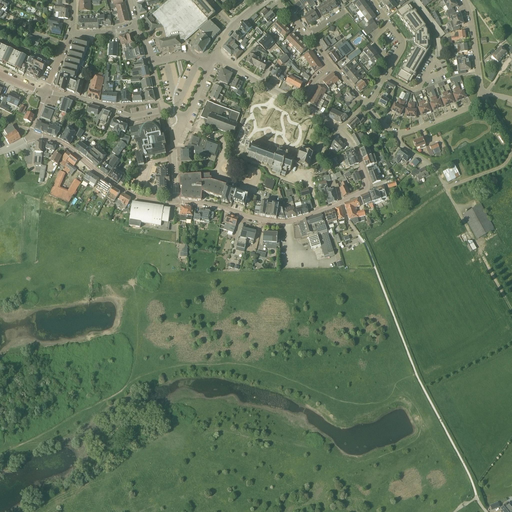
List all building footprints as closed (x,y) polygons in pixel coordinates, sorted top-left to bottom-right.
[(0,0),(0,4),(4,7),(7,8),(9,4),(7,3),(8,2),(4,0),(0,0)] [(146,2),(138,5),(140,13),(147,12),(146,11),(148,11),(147,8),(148,8),(147,6),(149,6),(160,3),(158,0),(155,0),(152,1),(148,2),(146,3),(146,2)] [(152,13),(149,15),(158,26),(159,27),(162,25),(164,28),(167,39),(159,41),(161,49),(181,45),(180,40),(182,40),(184,39),(185,41),(186,40),(195,32),(207,21),(208,21),(189,0),(169,0),(158,10),(153,15),(152,13)] [(203,0),(189,0),(208,21),(216,14),(203,0)] [(298,0),(300,1),(293,6),(294,8),(296,10),(297,10),(305,4),(307,2),(309,0),(298,0)] [(327,2),(332,10),(338,6),(336,4),(339,3),(336,0),(329,0),(330,0),(327,2)] [(359,10),(366,4),(362,0),(361,0),(359,2),(358,0),(356,0),(353,3),(354,6),(355,5),(359,9),(359,10)] [(393,1),(386,7),(390,12),(395,8),(397,6),(393,1)] [(447,15),(454,12),(452,9),(457,6),(454,1),(446,6),(448,11),(446,12),(447,15)] [(80,11),(90,11),(90,2),(80,2),(80,11)] [(328,13),(332,10),(327,2),(324,4),(324,2),(322,4),(328,13)] [(117,11),(126,9),(125,3),(123,3),(111,6),(112,10),(117,8),(117,11)] [(305,4),(297,10),(299,12),(304,8),(306,6),(305,4)] [(322,16),(328,13),(322,4),(319,6),(320,7),(317,8),(322,16)] [(362,14),(369,8),(366,4),(359,10),(359,9),(356,12),(357,13),(360,11),(362,14)] [(63,6),(58,6),(56,5),(55,12),(59,13),(58,18),(68,19),(69,15),(68,15),(68,10),(65,10),(66,6),(63,6)] [(414,44),(415,46),(411,53),(407,60),(407,61),(402,69),(397,77),(408,84),(409,82),(410,82),(411,81),(412,79),(414,76),(415,77),(416,74),(415,74),(419,68),(423,60),(427,53),(428,52),(430,48),(430,46),(430,45),(430,40),(429,36),(429,35),(429,31),(426,28),(422,22),(421,21),(420,20),(420,19),(417,16),(416,14),(417,13),(415,11),(414,12),(413,10),(410,6),(408,7),(407,5),(397,12),(402,19),(406,24),(411,30),(415,36),(413,37),(413,38),(413,39),(413,40),(412,41),(413,43),(414,44)] [(365,18),(372,13),(369,8),(362,14),(364,16),(361,19),(362,20),(365,18)] [(119,17),(128,15),(126,9),(117,11),(112,13),(113,16),(118,14),(119,17)] [(0,18),(4,21),(6,20),(8,21),(11,17),(8,15),(8,16),(0,11),(0,18)] [(308,13),(313,22),(319,19),(313,11),(310,13),(310,12),(308,13)] [(267,28),(272,23),(270,21),(275,17),(271,12),(264,19),(267,23),(265,25),(267,28)] [(452,22),(462,19),(460,13),(455,15),(454,12),(447,15),(449,19),(452,20),(452,22)] [(103,16),(104,26),(105,26),(105,25),(109,25),(109,26),(113,26),(113,22),(111,22),(111,16),(106,16),(106,13),(104,13),(104,16),(103,16)] [(308,25),(313,22),(308,13),(305,15),(306,16),(303,18),(308,25)] [(369,25),(371,24),(374,22),(373,19),(376,17),(372,13),(365,18),(368,22),(367,23),(369,25)] [(158,26),(149,15),(148,14),(147,16),(142,20),(146,25),(151,30),(152,30),(153,30),(158,26)] [(128,15),(119,17),(120,20),(115,22),(116,25),(129,21),(128,15)] [(61,35),(63,25),(59,24),(60,20),(50,18),(48,26),(53,26),(52,33),(61,35)] [(452,22),(450,22),(453,31),(459,29),(458,26),(464,24),(462,19),(452,22)] [(202,35),(210,41),(212,38),(213,39),(213,38),(214,37),(215,38),(215,37),(214,37),(215,36),(216,36),(216,35),(217,34),(218,34),(217,34),(218,33),(219,33),(219,32),(220,31),(220,32),(220,31),(210,21),(199,30),(203,33),(202,35)] [(246,33),(252,28),(250,25),(251,25),(247,21),(240,27),(246,33)] [(277,31),(283,24),(279,21),(272,29),(273,30),(274,29),(277,31)] [(279,36),(287,28),(283,24),(277,31),(279,33),(278,35),(279,36)] [(287,28),(279,36),(280,37),(281,36),(284,38),(290,32),(287,28)] [(449,45),(453,44),(452,41),(460,40),(466,39),(465,31),(457,33),(456,33),(455,35),(454,36),(455,37),(451,37),(448,38),(449,45)] [(240,43),(241,41),(240,40),(243,37),(236,32),(232,37),(238,42),(239,42),(240,43)] [(126,36),(126,34),(120,36),(122,45),(125,44),(126,49),(129,48),(126,36)] [(126,36),(129,48),(132,48),(131,44),(135,43),(133,34),(126,36)] [(290,44),(296,37),(292,34),(285,41),(286,43),(287,42),(290,44)] [(38,49),(41,40),(28,35),(25,44),(38,49)] [(210,41),(202,35),(201,35),(194,47),(195,51),(199,53),(203,53),(204,52),(211,41),(210,41)] [(266,51),(275,43),(268,35),(259,43),(266,51)] [(331,40),(328,36),(319,42),(325,51),(337,43),(334,38),(331,40)] [(292,49),(300,41),(296,37),(290,44),(292,46),(291,48),(292,49)] [(238,48),(235,45),(236,44),(234,42),(235,41),(232,38),(223,48),(223,49),(231,56),(232,55),(237,59),(243,52),(239,47),(238,48)] [(241,41),(240,43),(241,44),(240,44),(245,48),(247,45),(245,44),(248,41),(245,38),(242,42),(241,41)] [(87,48),(87,46),(88,43),(76,39),(74,46),(86,49),(86,47),(87,48)] [(297,51),(304,45),(300,41),(292,49),(294,50),(295,49),(297,51)] [(337,50),(343,44),(342,43),(341,41),(334,46),(337,50)] [(333,51),(328,55),(329,56),(332,60),(333,62),(335,64),(339,60),(342,58),(340,55),(343,52),(346,56),(353,50),(347,42),(343,44),(337,50),(334,52),(333,51)] [(109,43),(109,56),(118,57),(118,44),(109,43)] [(454,53),(462,52),(468,51),(468,50),(468,49),(467,48),(467,44),(457,46),(458,49),(454,50),(454,53)] [(85,54),(86,49),(74,46),(73,45),(72,51),(83,54),(84,54),(85,54)] [(304,45),(297,51),(300,53),(299,55),(300,56),(307,48),(304,45)] [(5,65),(11,52),(0,46),(0,63),(3,64),(4,63),(5,64),(5,65)] [(73,78),(79,79),(84,80),(86,73),(92,47),(90,47),(87,46),(87,48),(86,47),(86,49),(85,54),(84,54),(83,54),(82,60),(81,59),(81,60),(80,66),(79,65),(78,66),(77,71),(76,71),(76,72),(75,77),(74,77),(73,78)] [(252,66),(252,65),(256,57),(255,57),(258,51),(266,55),(266,53),(260,47),(257,46),(252,55),(250,54),(248,59),(247,58),(244,62),(252,66)] [(365,58),(374,50),(370,46),(363,52),(365,54),(360,59),(361,61),(365,58)] [(127,61),(129,60),(145,56),(143,47),(124,52),(127,61)] [(496,52),(503,58),(507,53),(501,47),(496,52)] [(496,52),(493,49),(489,54),(492,57),(498,63),(503,58),(496,52)] [(308,61),(316,56),(312,50),(304,56),(306,60),(304,62),(302,63),(303,64),(305,63),(305,64),(308,62),(308,61)] [(360,51),(359,50),(356,52),(348,59),(350,61),(358,55),(361,53),(360,51)] [(371,61),(378,55),(374,50),(365,58),(366,60),(368,58),(370,60),(371,61)] [(71,51),(69,57),(81,60),(81,59),(82,60),(83,54),(72,51),(71,51)] [(17,71),(24,58),(11,52),(5,65),(6,64),(7,64),(6,66),(16,70),(16,69),(18,69),(17,71)] [(283,64),(288,60),(289,59),(285,54),(279,60),(277,62),(281,66),(283,64)] [(378,55),(371,61),(373,64),(370,66),(369,67),(371,69),(375,66),(375,65),(382,59),(378,55)] [(32,66),(36,58),(32,57),(32,56),(30,60),(30,61),(25,72),(26,72),(28,73),(30,67),(41,72),(42,70),(32,66)] [(311,67),(319,61),(316,56),(308,61),(308,62),(310,65),(306,68),(307,70),(308,69),(309,69),(311,67)] [(460,66),(470,64),(469,58),(463,59),(463,56),(456,57),(457,60),(459,60),(460,66)] [(68,57),(67,63),(78,66),(79,65),(80,66),(81,60),(69,57),(68,57)] [(262,61),(263,61),(256,57),(252,65),(253,66),(253,65),(259,68),(262,61)] [(30,61),(30,60),(24,58),(17,71),(18,71),(18,70),(20,70),(19,72),(24,74),(25,72),(30,61)] [(32,66),(42,70),(43,71),(46,65),(44,64),(45,62),(36,58),(32,66)] [(138,70),(145,69),(151,68),(150,61),(146,62),(145,60),(141,61),(142,63),(142,65),(138,66),(138,70)] [(262,61),(259,68),(264,71),(267,65),(269,66),(271,62),(268,61),(267,63),(263,61),(262,61)] [(311,67),(314,70),(311,72),(312,74),(313,74),(315,72),(323,66),(319,61),(311,67)] [(66,63),(64,69),(76,72),(76,71),(77,71),(78,66),(67,63),(66,63)] [(354,69),(356,67),(355,65),(352,67),(350,64),(342,70),(346,75),(354,69)] [(470,64),(460,66),(461,71),(458,72),(455,73),(456,75),(459,75),(465,74),(465,71),(470,70),(470,64)] [(283,81),(285,77),(280,74),(282,71),(278,69),(279,67),(276,65),(272,74),(274,75),(273,76),(283,81)] [(38,78),(41,72),(30,67),(28,73),(27,75),(35,79),(36,77),(38,78)] [(145,69),(138,70),(136,70),(134,70),(135,78),(145,76),(146,79),(153,77),(151,68),(146,70),(145,69)] [(64,69),(62,75),(71,77),(73,78),(74,77),(75,77),(76,72),(64,69)] [(236,74),(225,69),(224,73),(224,72),(223,74),(223,75),(222,76),(222,77),(221,80),(231,85),(236,74)] [(356,72),(354,69),(346,75),(350,80),(358,74),(361,72),(360,72),(362,70),(361,69),(359,70),(356,72)] [(103,93),(107,93),(112,94),(114,83),(109,83),(109,79),(108,78),(109,73),(108,73),(108,71),(106,71),(106,73),(105,73),(104,82),(103,88),(103,93)] [(102,78),(103,74),(95,72),(94,76),(93,76),(90,89),(88,97),(99,100),(101,92),(104,78),(102,78)] [(334,85),(335,84),(337,82),(339,84),(341,82),(339,79),(338,80),(333,73),(328,77),(334,85)] [(360,77),(358,74),(350,80),(355,85),(362,79),(365,77),(366,76),(365,74),(364,76),(363,75),(360,77)] [(293,86),(296,80),(297,78),(294,76),(293,78),(289,76),(286,82),(293,86)] [(65,92),(65,90),(67,82),(62,81),(62,78),(61,77),(59,77),(58,81),(56,81),(54,85),(56,86),(56,88),(60,89),(60,91),(65,92)] [(337,87),(335,84),(334,85),(328,77),(323,81),(329,89),(332,86),(335,88),(337,87)] [(460,77),(452,79),(454,82),(456,88),(459,87),(458,83),(462,81),(460,77)] [(77,83),(70,80),(69,83),(67,82),(65,90),(74,93),(77,83)] [(145,90),(155,88),(153,80),(143,82),(145,90)] [(239,96),(240,92),(245,83),(237,80),(233,88),(237,90),(235,94),(239,96)] [(296,80),(293,86),(300,89),(303,83),(296,80)] [(369,83),(367,80),(364,83),(362,80),(358,84),(359,84),(356,86),(360,91),(367,86),(366,86),(369,83)] [(393,89),(396,85),(389,81),(386,85),(393,89)] [(83,83),(78,82),(78,84),(77,83),(74,93),(75,93),(75,94),(80,96),(83,83)] [(323,96),(326,98),(327,96),(324,94),(326,90),(318,85),(316,88),(317,88),(315,91),(323,96)] [(219,95),(221,92),(225,93),(226,90),(222,89),(216,86),(213,92),(219,95)] [(456,88),(461,100),(466,98),(463,91),(459,92),(459,90),(460,90),(459,87),(456,88)] [(146,94),(145,94),(139,93),(138,89),(132,89),(133,102),(142,102),(142,101),(147,102),(146,94)] [(386,97),(387,97),(388,94),(390,91),(387,90),(385,93),(383,97),(379,103),(386,107),(389,101),(388,100),(389,99),(386,97)] [(122,103),(127,103),(131,103),(131,91),(122,91),(122,103)] [(146,94),(147,102),(149,102),(158,102),(155,91),(148,91),(145,92),(145,94),(146,94)] [(315,91),(313,93),(314,94),(312,97),(320,102),(323,104),(324,101),(321,100),(323,96),(315,91)] [(347,107),(351,105),(349,103),(356,97),(351,91),(346,95),(347,96),(345,98),(347,100),(346,101),(347,102),(345,103),(347,107)] [(445,92),(449,104),(454,102),(451,95),(448,97),(447,95),(449,94),(447,91),(445,92)] [(21,98),(14,95),(14,94),(10,92),(8,97),(5,95),(2,101),(1,104),(2,104),(0,107),(0,108),(5,110),(7,106),(5,106),(6,103),(6,102),(17,107),(21,98)] [(223,96),(219,95),(213,92),(210,98),(217,101),(220,102),(223,96)] [(107,94),(107,93),(103,93),(102,102),(111,103),(112,97),(108,97),(108,94),(107,94)] [(117,94),(112,94),(107,93),(107,94),(108,94),(108,97),(112,97),(111,103),(113,103),(114,104),(115,103),(116,103),(117,94)] [(433,97),(438,109),(443,107),(440,100),(436,101),(436,99),(437,99),(436,96),(433,97)] [(312,97),(310,99),(311,99),(309,103),(311,104),(317,107),(320,109),(321,107),(318,105),(320,102),(312,97)] [(396,112),(403,100),(400,98),(399,100),(397,99),(391,110),(396,112)] [(60,112),(68,114),(73,102),(64,99),(60,112)] [(403,100),(396,112),(401,115),(404,109),(402,108),(405,102),(403,100)] [(422,102),(426,113),(431,112),(428,104),(425,106),(424,104),(425,103),(424,101),(422,102)] [(220,106),(215,105),(215,104),(208,102),(202,118),(209,121),(213,113),(235,122),(237,123),(241,115),(235,112),(231,110),(226,109),(220,106)] [(23,114),(26,108),(21,105),(18,112),(23,114)] [(88,113),(97,116),(100,108),(90,105),(89,108),(88,110),(88,113)] [(45,124),(51,110),(50,110),(49,109),(45,107),(44,108),(44,110),(44,109),(39,121),(42,122),(42,123),(45,124)] [(55,113),(55,112),(56,112),(55,111),(54,110),(52,111),(51,110),(45,124),(50,126),(55,113)] [(99,120),(97,124),(96,127),(105,131),(106,127),(112,114),(103,110),(102,112),(102,113),(99,120)] [(339,118),(341,114),(332,110),(331,114),(329,118),(336,121),(338,117),(339,118)] [(64,122),(68,114),(60,112),(59,114),(55,112),(55,113),(50,126),(51,126),(53,123),(54,120),(57,121),(64,122)] [(31,123),(34,116),(28,113),(27,116),(26,116),(24,120),(31,123)] [(235,122),(213,113),(209,121),(208,124),(209,125),(230,134),(235,122)] [(338,117),(336,121),(341,124),(342,124),(348,118),(346,116),(344,114),(342,115),(341,114),(339,118),(338,117)] [(359,121),(355,117),(347,125),(352,129),(351,130),(354,133),(360,130),(363,127),(364,128),(366,126),(365,125),(364,126),(362,124),(366,121),(362,118),(359,121)] [(63,125),(64,122),(57,121),(54,120),(53,123),(51,126),(48,134),(57,137),(58,133),(59,134),(59,133),(60,130),(61,130),(63,125)] [(39,121),(38,121),(34,130),(48,134),(51,126),(50,126),(45,124),(42,123),(42,122),(39,121)] [(117,122),(113,121),(110,127),(115,129),(113,134),(119,136),(121,131),(125,133),(127,128),(128,126),(123,124),(122,124),(120,123),(119,122),(119,123),(118,122),(117,122)] [(161,128),(160,122),(151,124),(150,124),(148,125),(147,125),(146,125),(144,125),(130,128),(130,129),(132,137),(139,136),(139,137),(135,138),(136,144),(139,144),(139,145),(138,145),(140,151),(142,151),(142,152),(135,154),(138,166),(144,164),(143,157),(145,157),(145,158),(166,153),(165,147),(164,147),(164,146),(166,146),(166,145),(165,139),(165,140),(164,138),(167,138),(165,131),(161,132),(160,128),(161,128)] [(64,135),(61,139),(70,145),(75,136),(79,129),(78,129),(79,127),(75,125),(74,128),(70,126),(68,128),(67,128),(64,135)] [(15,131),(12,126),(4,131),(2,133),(5,138),(6,140),(9,144),(9,145),(20,138),(16,131),(15,131)] [(79,128),(79,129),(75,136),(80,139),(84,131),(79,128)] [(362,135),(361,133),(358,134),(357,133),(352,136),(358,147),(366,142),(366,141),(365,142),(363,138),(364,136),(363,135),(363,134),(362,135)] [(203,152),(207,140),(202,138),(193,135),(190,144),(189,143),(187,149),(188,149),(191,149),(191,150),(194,150),(202,153),(203,152)] [(417,149),(425,145),(423,138),(414,142),(417,149)] [(335,150),(342,142),(340,140),(339,140),(338,139),(333,144),(334,144),(332,147),(335,150)] [(212,156),(216,157),(221,145),(207,140),(203,152),(212,155),(212,156)] [(92,152),(96,146),(98,144),(93,141),(92,142),(92,143),(88,148),(80,143),(76,149),(75,149),(86,157),(91,152),(92,152)] [(119,143),(112,153),(117,156),(125,145),(125,144),(121,141),(119,143)] [(42,165),(42,161),(42,157),(43,157),(44,145),(45,145),(45,143),(44,142),(36,142),(34,164),(41,165),(42,165)] [(54,151),(56,145),(48,142),(46,148),(50,150),(50,151),(51,152),(52,150),(54,151)] [(297,164),(299,156),(297,155),(297,154),(289,151),(290,150),(289,149),(285,148),(284,149),(280,147),(279,149),(277,148),(277,151),(274,150),(274,149),(273,149),(273,150),(269,148),(269,147),(268,147),(268,148),(264,146),(264,145),(263,145),(263,146),(259,144),(259,143),(258,144),(254,143),(254,142),(253,142),(252,142),(252,143),(253,143),(252,146),(250,145),(249,147),(247,146),(247,148),(246,150),(248,151),(247,153),(249,154),(248,157),(247,156),(247,157),(248,157),(247,158),(248,158),(253,159),(252,160),(253,160),(253,159),(258,161),(257,162),(258,162),(258,161),(262,163),(262,164),(263,164),(263,163),(267,165),(268,166),(268,165),(271,166),(270,169),(272,169),(271,171),(272,171),(276,172),(275,174),(280,175),(280,176),(281,174),(285,176),(288,170),(291,171),(294,163),(297,164)] [(342,142),(335,150),(338,153),(340,151),(341,151),(346,146),(344,145),(345,144),(342,142)] [(430,157),(434,155),(432,150),(439,147),(437,143),(427,147),(430,157)] [(91,152),(86,157),(94,164),(93,164),(97,167),(102,161),(107,155),(96,146),(92,152),(91,152)] [(299,156),(297,164),(296,164),(301,166),(301,165),(308,167),(310,164),(311,165),(312,160),(311,160),(313,154),(315,155),(316,151),(310,149),(307,148),(308,148),(303,146),(301,150),(299,156)] [(364,159),(372,156),(368,147),(361,150),(364,159)] [(404,156),(407,152),(402,148),(401,150),(397,155),(393,160),(391,163),(393,165),(396,162),(398,159),(399,160),(402,155),(404,156)] [(212,155),(203,152),(202,153),(194,150),(191,150),(191,149),(188,149),(187,149),(181,149),(181,162),(192,162),(192,156),(201,156),(210,159),(210,160),(211,161),(212,160),(214,161),(216,157),(212,156),(212,155)] [(348,159),(357,157),(355,152),(353,149),(346,153),(347,156),(348,159)] [(71,155),(67,152),(62,159),(63,160),(60,163),(62,165),(61,167),(63,168),(64,167),(66,168),(64,170),(71,176),(77,169),(74,167),(80,159),(72,154),(71,155)] [(396,162),(398,164),(402,158),(406,162),(411,155),(407,152),(404,156),(402,155),(399,160),(398,159),(396,162)] [(58,165),(62,156),(56,153),(51,162),(58,165)] [(115,169),(121,161),(115,156),(109,164),(106,162),(100,170),(108,176),(114,168),(115,169)] [(357,157),(348,159),(348,160),(344,162),(346,166),(350,165),(350,166),(359,163),(357,157)] [(331,169),(337,165),(333,159),(327,162),(331,169)] [(367,167),(377,163),(376,159),(365,163),(367,167)] [(416,167),(420,163),(415,159),(412,164),(416,167)] [(369,174),(379,171),(379,170),(377,165),(375,165),(367,168),(369,174)] [(429,175),(425,167),(423,169),(419,172),(416,169),(411,174),(413,177),(416,175),(419,180),(429,175)] [(167,182),(170,182),(170,177),(169,177),(168,168),(158,168),(157,172),(159,172),(159,177),(163,177),(163,182),(167,182)] [(66,174),(58,170),(46,196),(69,206),(79,182),(72,179),(67,190),(60,187),(66,174)] [(117,183),(118,183),(123,176),(115,171),(109,177),(117,183)] [(379,171),(369,174),(373,184),(381,181),(382,180),(379,171)] [(460,176),(457,171),(445,177),(448,182),(460,176)] [(89,184),(94,176),(88,173),(86,176),(86,177),(85,179),(84,181),(89,184)] [(355,183),(361,181),(358,173),(352,175),(355,181),(355,183)] [(334,175),(335,175),(334,174),(323,177),(320,178),(316,179),(317,184),(319,190),(323,189),(324,194),(326,194),(328,204),(338,202),(338,200),(336,190),(334,190),(333,189),(330,190),(330,189),(328,189),(328,188),(327,182),(337,179),(336,179),(334,175)] [(226,187),(226,186),(225,186),(220,184),(212,182),(212,181),(212,178),(212,175),(211,175),(197,176),(197,175),(184,176),(184,177),(180,177),(180,179),(180,180),(180,181),(181,182),(181,190),(182,190),(182,194),(181,195),(181,196),(181,197),(181,199),(185,199),(185,200),(188,200),(192,200),(198,201),(201,201),(202,192),(207,193),(207,194),(210,194),(213,195),(219,197),(223,198),(226,187)] [(94,176),(89,184),(94,187),(95,186),(96,186),(100,179),(94,176)] [(167,191),(167,182),(163,182),(163,177),(159,177),(157,177),(156,177),(157,182),(158,182),(158,191),(167,191)] [(272,190),(275,181),(266,178),(264,182),(263,185),(265,185),(264,188),(272,190)] [(349,183),(347,179),(346,180),(346,179),(343,180),(344,182),(342,184),(344,187),(340,189),(344,197),(350,194),(348,190),(349,190),(346,185),(349,183)] [(106,197),(112,187),(102,180),(96,189),(97,189),(97,190),(96,192),(98,194),(99,192),(103,194),(102,195),(106,197)] [(376,189),(380,202),(384,201),(383,199),(387,197),(383,186),(376,189)] [(230,189),(226,187),(223,198),(222,202),(229,204),(229,203),(232,204),(233,202),(232,201),(236,191),(233,190),(230,189)] [(117,197),(120,192),(113,188),(107,197),(114,202),(117,197)] [(302,197),(309,194),(308,189),(300,191),(302,197)] [(373,204),(380,202),(376,189),(371,190),(370,192),(373,201),(372,201),(372,202),(372,204),(373,204)] [(232,201),(233,202),(245,205),(247,200),(250,200),(252,195),(249,194),(236,190),(236,191),(232,201)] [(372,204),(372,202),(368,193),(361,196),(364,204),(364,205),(367,204),(368,206),(369,205),(370,209),(374,207),(373,204),(372,204)] [(130,201),(131,199),(123,194),(120,200),(118,199),(116,204),(125,209),(130,201)] [(357,212),(356,210),(357,210),(357,207),(360,206),(358,199),(345,203),(344,204),(346,210),(348,215),(349,220),(366,216),(364,210),(357,212)] [(302,211),(303,215),(309,213),(308,209),(313,208),(310,200),(301,203),(302,207),(303,211),(302,211)] [(167,222),(169,209),(163,208),(163,207),(133,202),(131,217),(130,221),(133,221),(145,223),(160,226),(161,221),(167,222)] [(267,206),(267,203),(262,202),(262,204),(257,203),(255,214),(260,215),(260,216),(265,217),(267,206)] [(277,219),(277,218),(279,207),(279,205),(273,204),(273,206),(268,205),(268,203),(267,203),(267,206),(265,217),(266,217),(271,218),(270,218),(277,219)] [(495,229),(482,205),(481,204),(463,214),(464,215),(463,215),(465,219),(465,218),(477,239),(495,229)] [(186,211),(186,206),(182,206),(180,208),(181,216),(180,222),(181,222),(180,226),(186,226),(186,223),(186,221),(186,218),(188,219),(188,216),(186,216),(187,213),(188,213),(188,211),(186,211)] [(277,218),(285,219),(283,210),(282,207),(279,207),(277,218)] [(287,209),(290,218),(297,217),(294,207),(287,209)] [(343,215),(341,207),(335,209),(340,225),(341,231),(346,229),(344,222),(345,222),(344,219),(345,219),(344,216),(343,215)] [(329,211),(334,225),(338,223),(336,217),(337,217),(334,209),(329,211)] [(206,211),(200,210),(200,213),(199,213),(199,215),(195,214),(194,221),(195,223),(195,225),(200,226),(200,222),(205,223),(205,221),(210,221),(210,218),(213,219),(214,213),(211,213),(211,211),(206,210),(206,211)] [(329,226),(334,225),(329,211),(324,212),(328,224),(329,226)] [(324,222),(321,214),(303,220),(304,223),(299,224),(303,237),(308,236),(308,238),(312,249),(313,249),(321,246),(325,258),(330,257),(335,255),(325,222),(324,222)] [(228,232),(233,217),(228,215),(226,223),(225,226),(220,225),(220,229),(223,230),(228,232)] [(233,217),(228,232),(229,232),(228,235),(233,236),(236,226),(239,219),(233,217)] [(247,242),(250,230),(243,228),(241,238),(239,238),(237,244),(238,244),(237,247),(245,249),(247,242)] [(247,242),(253,244),(254,241),(256,232),(257,231),(250,230),(247,242)] [(280,237),(280,233),(264,233),(263,244),(277,244),(278,240),(280,240),(280,237)] [(471,246),(468,241),(465,242),(471,252),(476,249),(474,245),(471,246)] [(511,511),(511,507),(508,503),(501,509),(503,511),(511,511)]
